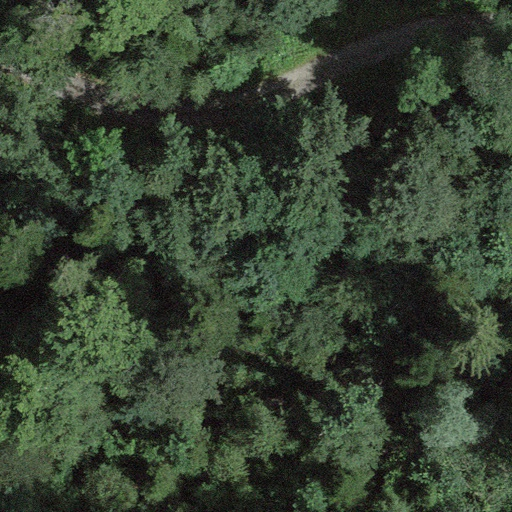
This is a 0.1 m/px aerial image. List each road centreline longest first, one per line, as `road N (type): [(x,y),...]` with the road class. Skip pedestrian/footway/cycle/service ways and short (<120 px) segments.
road 1 (track): [(0,74),(108,107),(196,115),(279,88),(385,32),(456,22),(511,27)]
road 2 (track): [(511,387),(334,356),(0,320)]
